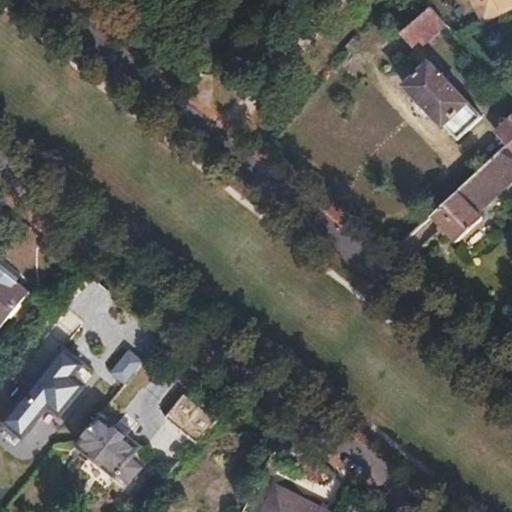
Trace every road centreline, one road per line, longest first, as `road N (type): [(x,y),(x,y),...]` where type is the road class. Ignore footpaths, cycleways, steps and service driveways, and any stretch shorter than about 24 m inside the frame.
road 1 (residential): [(0,170),(418,511)]
road 2 (residential): [(511,388),(216,151)]
road 3 (residential): [(216,151),(40,0)]
road 4 (residential): [(337,0),(216,151)]
